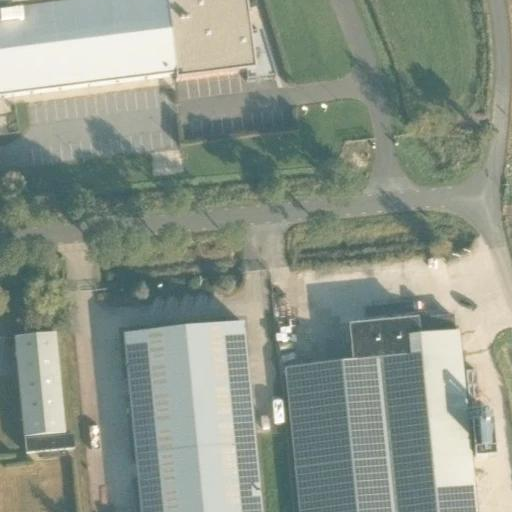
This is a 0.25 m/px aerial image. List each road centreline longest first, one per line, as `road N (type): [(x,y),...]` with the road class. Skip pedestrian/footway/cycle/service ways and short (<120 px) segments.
road 1 (tertiary): [(489,196),(0,242)]
road 2 (tertiary): [(489,196),(502,85),(495,0)]
